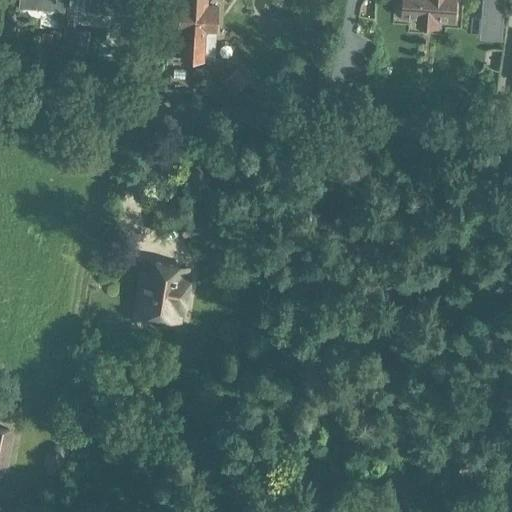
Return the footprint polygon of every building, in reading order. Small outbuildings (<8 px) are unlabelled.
[(125,0),(90,0),(89,11),(124,15),(125,0)] [(199,60),(203,60),(204,29),(217,30),(218,6),(206,5),(206,0),(184,0),(184,4),(179,4),(178,28),(183,28),(182,59),(186,59),(188,62),(196,62),(199,60)] [(405,0),(405,15),(454,19),(455,0),(405,0)] [(503,0),(485,0),(483,36),(501,37),(503,0)] [(17,7),(17,21),(59,20),(59,6),(17,7)] [(60,33),(42,32),(41,50),(58,51),(60,33)] [(90,42),(68,38),(66,53),(88,56),(90,42)] [(233,93),(248,81),(238,70),(224,82),(233,93)] [(213,210),(198,215),(204,235),(220,230),(213,210)] [(247,247),(256,245),(248,217),(239,220),(247,247)] [(147,313),(179,318),(187,272),(177,270),(178,265),(150,260),(144,294),(151,296),(147,313)] [(0,427),(0,474),(6,475),(14,431),(0,427)] [(126,444),(124,456),(133,457),(136,437),(127,436),(126,444)] [(117,443),(115,455),(124,456),(126,444),(117,443)] [(47,450),(44,465),(65,468),(66,455),(66,452),(65,449),(64,447),(61,445),(58,444),(57,444),(54,444),(51,445),(47,448),(47,450)]
